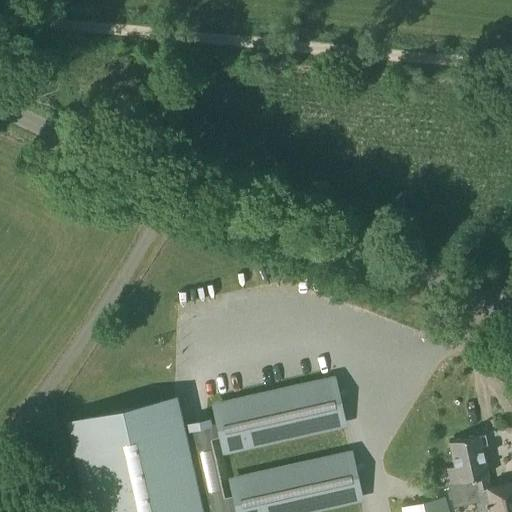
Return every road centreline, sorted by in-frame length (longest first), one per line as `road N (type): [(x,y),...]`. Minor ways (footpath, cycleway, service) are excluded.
road 1 (unclassified): [(511,313),(173,189),(0,105)]
road 2 (track): [(511,64),(0,16)]
